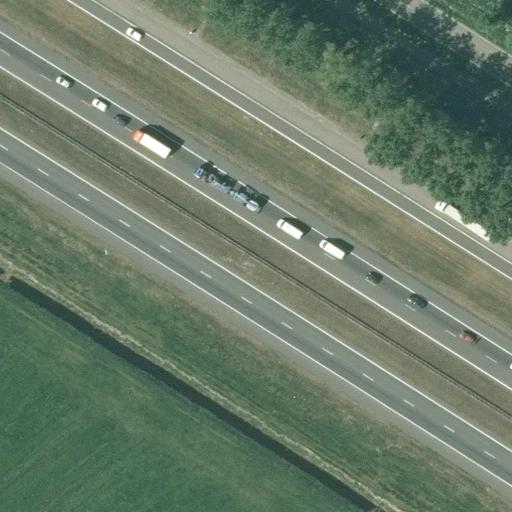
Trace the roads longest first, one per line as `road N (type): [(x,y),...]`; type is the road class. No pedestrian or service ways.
road 1 (motorway): [(0,147),(511,473)]
road 2 (motorway): [(511,377),(0,53)]
road 3 (tertiary): [(511,76),(391,0)]
